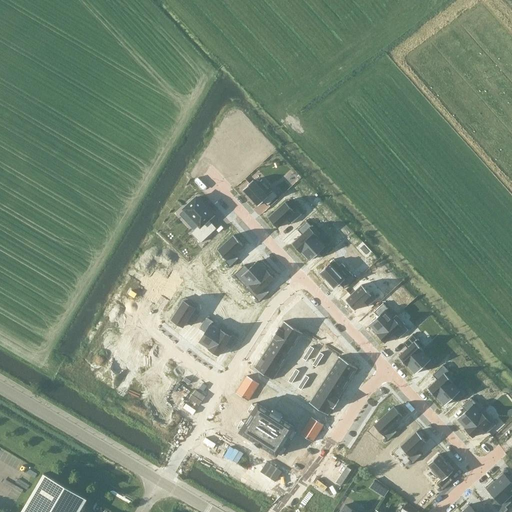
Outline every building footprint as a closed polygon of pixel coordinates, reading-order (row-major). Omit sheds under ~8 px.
[(255,129),(251,125),(242,114),(236,120),(246,130),(250,134),(255,129)] [(220,155),(218,156),(224,163),(226,162),(236,172),(242,167),(248,173),(260,162),(254,156),(249,160),(233,142),(227,148),(226,146),(218,153),(220,155)] [(252,180),(242,189),(247,195),(247,196),(251,200),(257,205),(262,201),(266,206),(277,196),(272,190),(266,195),(252,180)] [(195,197),(183,209),(199,226),(193,231),(191,233),(199,242),(215,228),(207,219),(212,215),(195,197)] [(284,202),(268,217),(277,227),(286,219),(290,224),(301,214),(296,208),(293,212),(284,202)] [(301,234),(291,243),(300,252),(319,233),(311,225),(310,226),(306,221),(296,229),(301,234)] [(319,233),(300,252),(301,252),(308,260),(317,252),(321,256),(331,248),(326,243),(323,245),(316,237),(320,234),(319,233)] [(233,235),(216,250),(225,259),(224,261),(228,266),(238,258),(233,253),(242,245),(233,235)] [(243,265),(233,275),(238,280),(246,288),(265,269),(264,269),(265,268),(261,263),(259,264),(256,261),(248,269),(243,265)] [(329,262),(319,272),(324,278),(328,282),(334,288),(339,284),(343,288),(354,278),(349,273),(343,278),(329,262)] [(265,269),(246,288),(253,296),(258,301),(268,291),(264,287),(273,278),(271,275),(272,274),(267,269),(266,270),(265,269)] [(145,290),(142,295),(154,302),(160,293),(168,298),(180,281),(170,275),(167,281),(155,274),(151,280),(150,280),(144,289),(145,290)] [(345,299),(344,300),(354,310),(363,302),(367,306),(376,298),(372,293),(370,294),(361,284),(345,299)] [(178,306),(170,319),(182,327),(185,321),(191,325),(197,314),(192,311),(196,305),(184,297),(183,300),(181,298),(177,305),(178,306)] [(377,316),(368,324),(376,333),(376,334),(396,315),(395,315),(392,318),(385,311),(387,308),(382,303),(373,312),(377,316)] [(396,315),(376,334),(384,343),(394,334),(398,339),(407,330),(403,325),(404,324),(396,315)] [(204,332),(198,342),(208,348),(207,348),(208,349),(222,326),(219,330),(210,324),(212,321),(206,318),(199,328),(204,332)] [(278,327),(275,332),(294,345),(301,333),(301,334),(302,333),(283,321),(282,321),(283,322),(279,328),(278,327)] [(222,326),(208,349),(218,355),(225,345),(230,348),(237,337),(231,334),(232,333),(222,326)] [(272,338),(268,344),(287,356),(294,345),(275,332),(271,337),(272,338)] [(406,348),(397,356),(405,365),(425,347),(417,338),(416,339),(411,335),(402,343),(406,348)] [(268,344),(261,356),(279,367),(287,356),(268,344)] [(425,347),(405,365),(406,366),(406,365),(414,374),(423,365),(427,370),(436,361),(432,356),(429,359),(422,351),(425,347)] [(253,367),(272,380),(272,379),(279,367),(261,356),(254,367),(253,367)] [(338,357),(331,368),(349,380),(356,369),(357,368),(338,356),(337,357),(338,357)] [(436,379),(426,388),(429,391),(428,392),(433,397),(434,396),(435,397),(454,379),(447,370),(442,365),(431,375),(436,379)] [(331,368),(323,380),(342,391),(349,380),(331,368)] [(258,383),(246,376),(235,393),(247,401),(258,383)] [(454,379),(435,397),(436,397),(443,405),(452,397),(457,402),(466,393),(461,388),(459,390),(451,382),(455,379),(454,379)] [(323,380),(316,391),(335,403),(338,398),(337,398),(342,391),(323,380)] [(308,402),(308,403),(327,415),(327,414),(331,408),(332,408),(335,403),(316,391),(309,402),(308,402)] [(465,411),(456,419),(464,427),(480,413),(472,405),(475,403),(470,398),(461,406),(465,411)] [(256,403),(238,431),(253,441),(252,442),(260,447),(261,446),(275,455),(294,427),(256,403)] [(393,406),(373,424),(382,434),(382,435),(387,440),(396,431),(391,427),(402,417),(393,406)] [(464,427),(464,428),(472,437),(481,428),(486,433),(495,424),(491,420),(492,419),(483,409),(480,413),(464,427)] [(312,442),(323,424),(310,417),(299,434),(312,442)] [(416,431),(399,446),(408,456),(406,458),(411,463),(420,454),(416,450),(425,441),(416,431)] [(437,454),(427,464),(431,469),(430,470),(435,476),(437,475),(441,479),(436,484),(441,490),(451,480),(447,475),(452,470),(446,464),(447,464),(443,460),(437,454)] [(17,476),(19,473),(10,467),(8,470),(17,476)] [(42,473),(19,511),(77,511),(85,498),(42,473)] [(511,483),(502,473),(494,480),(511,500),(511,499),(511,483)] [(375,479),(369,488),(382,496),(388,488),(375,479)] [(492,480),(486,485),(487,487),(486,488),(496,499),(491,503),(499,511),(503,511),(506,509),(504,507),(511,500),(494,480),(493,481),(492,480)]
